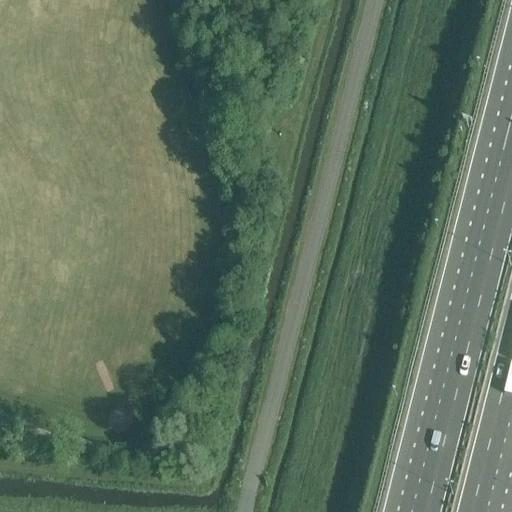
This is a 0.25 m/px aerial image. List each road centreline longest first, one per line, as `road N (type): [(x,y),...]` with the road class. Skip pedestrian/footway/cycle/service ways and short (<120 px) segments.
road 1 (motorway): [(511,175),(426,511)]
road 2 (motorway): [(481,511),(511,388)]
